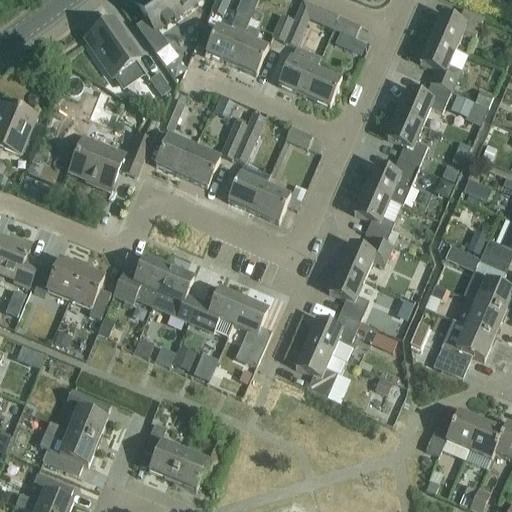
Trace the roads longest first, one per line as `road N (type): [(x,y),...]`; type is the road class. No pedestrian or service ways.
road 1 (residential): [(299,261),(150,198),(127,246),(116,249),(0,205)]
road 2 (residential): [(199,81),(346,142)]
road 3 (residential): [(269,386),(304,303),(299,261)]
road 4 (residential): [(299,261),(346,142)]
road 5 (residential): [(346,142),(392,28)]
